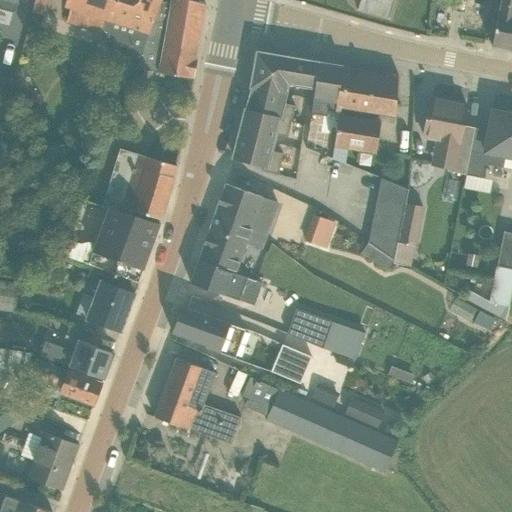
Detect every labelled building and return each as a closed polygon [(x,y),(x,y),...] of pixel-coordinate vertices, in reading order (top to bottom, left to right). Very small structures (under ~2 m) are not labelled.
[(0,0),(0,8),(15,13),(18,0),(0,0)] [(35,0),(32,11),(46,15),(50,0),(35,0)] [(125,54),(138,58),(161,1),(160,0),(66,0),(64,7),(70,9),(66,22),(99,33),(99,31),(104,33),(102,39),(127,47),(125,54)] [(169,0),(169,2),(161,1),(138,58),(135,68),(192,78),(205,4),(190,0),(169,0)] [(358,0),(356,8),(388,18),(393,0),(358,0)] [(511,0),(499,0),(490,45),(511,50),(511,0)] [(288,85),(314,89),(317,62),(261,52),(255,56),(249,87),(251,87),(286,94),(288,85)] [(339,108),(343,66),(317,62),(314,89),(310,113),(338,118),(338,114),(339,108)] [(398,75),(343,66),(339,108),(391,116),(398,75)] [(284,104),(286,94),(251,87),(245,110),(290,121),(294,106),(284,104)] [(466,105),(430,97),(422,138),(435,140),(430,165),(446,168),(446,171),(465,175),(473,128),(462,125),(466,105)] [(286,137),(290,121),(245,110),(244,109),(238,133),(273,143),(276,134),(286,137)] [(488,130),(473,128),(465,175),(480,178),(483,164),(511,169),(511,114),(492,111),(488,130)] [(338,114),(338,118),(332,158),(344,164),(347,149),(375,153),(380,121),(338,114)] [(238,133),(232,157),(263,165),(261,171),(277,174),(282,153),(271,151),(273,143),(238,133)] [(172,178),(176,166),(120,147),(102,205),(108,207),(119,211),(120,206),(161,219),(174,178),(172,178)] [(392,260),(404,203),(407,189),(381,179),(367,243),(392,260)] [(225,184),(197,260),(235,273),(246,243),(261,249),(277,205),(225,184)] [(404,203),(392,260),(392,263),(409,267),(414,246),(415,246),(423,207),(404,203)] [(91,265),(138,282),(159,224),(119,211),(108,207),(95,243),(89,242),(80,243),(69,239),(63,255),(91,265)] [(307,239),(324,245),(333,221),(316,215),(307,239)] [(496,266),(511,268),(511,233),(503,231),(496,266)] [(385,271),(392,260),(367,243),(360,253),(385,271)] [(235,273),(197,260),(190,282),(253,304),(262,282),(235,273)] [(120,331),(138,282),(91,265),(87,277),(98,281),(92,296),(83,293),(75,314),(120,331)] [(511,288),(511,268),(496,266),(489,301),(468,290),(464,298),(505,320),(511,288)] [(19,284),(0,281),(0,308),(15,311),(19,284)] [(244,329),(181,306),(171,332),(235,355),(244,329)] [(296,309),(287,332),(354,359),(363,333),(296,309)] [(44,341),(39,356),(102,378),(112,352),(90,344),(93,332),(69,323),(64,337),(75,340),(72,351),(44,341)] [(425,332),(466,356),(471,345),(444,330),(442,332),(429,325),(425,332)] [(269,370),(299,383),(311,355),(280,343),(269,370)] [(0,367),(27,373),(30,353),(0,347),(0,367)] [(35,357),(28,376),(62,388),(60,393),(92,405),(101,382),(35,357)] [(176,358),(153,416),(229,444),(239,417),(202,403),(214,372),(176,358)] [(410,382),(414,374),(392,365),(388,373),(410,382)] [(62,388),(28,376),(26,387),(57,398),(60,393),(62,388)] [(398,441),(249,376),(240,396),(248,399),(245,406),(267,415),(264,420),(384,471),(398,441)] [(311,397),(332,407),(338,392),(317,383),(311,397)] [(376,427),(383,412),(350,397),(343,412),(376,427)] [(0,414),(0,432),(12,423),(4,412),(0,414)] [(26,476),(61,489),(78,444),(44,432),(42,437),(28,432),(20,454),(33,459),(26,476)] [(15,460),(21,436),(10,433),(5,457),(15,460)] [(0,511),(51,511),(0,493),(0,511)]
